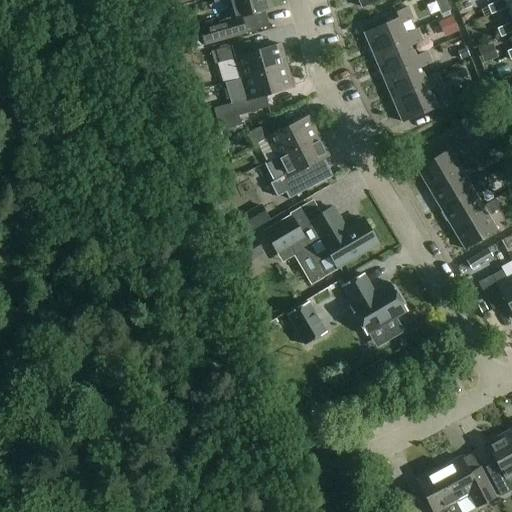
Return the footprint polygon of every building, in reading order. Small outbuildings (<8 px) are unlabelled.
[(200,30),(205,46),(246,34),(242,18),(271,10),(267,0),(230,0),(227,1),(233,21),(200,30)] [(358,0),(362,8),(381,0),(358,0)] [(511,1),(511,0),(504,0),(488,7),(491,15),(507,8),(506,5),(511,1)] [(511,1),(506,5),(507,8),(511,18),(511,23),(498,30),(501,38),(511,33),(511,1)] [(408,41),(406,35),(401,25),(413,20),(408,8),(395,13),(398,19),(364,34),(374,56),(408,41)] [(458,31),(452,16),(439,22),(445,37),(458,31)] [(408,41),(374,56),(383,79),(418,64),(415,57),(411,47),(423,42),(417,30),(406,35),(408,41)] [(188,40),(188,37),(167,40),(169,55),(193,51),(191,39),(188,40)] [(249,42),(216,51),(220,64),(235,60),(241,80),(287,67),(281,45),(252,53),(249,42)] [(494,44),(479,50),(484,64),(499,58),(494,44)] [(470,56),(467,48),(458,52),(461,60),(470,56)] [(418,64),(383,79),(393,101),(428,86),(425,79),(420,69),(432,64),(427,52),(415,57),(418,64)] [(287,67),(241,80),(247,100),(231,105),(235,117),(239,116),(268,108),(265,96),(293,88),(287,67)] [(436,74),(425,79),(428,86),(393,101),(402,123),(437,108),(430,91),(441,86),(436,74)] [(485,95),(480,84),(457,96),(462,107),(485,95)] [(490,126),(480,109),(458,122),(469,139),(490,126)] [(267,140),(276,158),(319,136),(309,117),(268,138),(262,127),(246,135),(252,147),(267,140)] [(276,158),(286,177),(272,185),(278,196),(294,188),(288,178),(329,157),(319,136),(276,158)] [(417,169),(429,190),(461,171),(459,167),(453,156),(465,149),(460,140),(446,148),(448,151),(417,169)] [(231,165),(245,162),(241,147),(227,151),(231,165)] [(461,171),(429,190),(441,210),(473,191),(471,187),(464,176),(477,169),(472,160),(459,167),(461,171)] [(473,191),(441,210),(453,230),(485,211),(483,207),(476,196),(489,189),(484,180),(471,187),(473,191)] [(496,200),(483,207),(485,211),(453,230),(465,250),(497,231),(488,216),(501,209),(496,200)] [(345,229),(333,208),(310,222),(313,226),(300,233),(292,218),(266,233),(282,260),(308,245),(326,276),(378,245),(362,219),(345,229)] [(478,283),(490,306),(504,299),(511,312),(511,278),(508,280),(503,271),(478,283)] [(351,306),(367,334),(368,333),(376,348),(404,332),(396,317),(405,312),(389,284),(374,292),(364,275),(343,288),(352,305),(351,306)] [(326,333),(309,302),(287,315),(304,345),(326,333)] [(511,435),(510,431),(487,444),(497,462),(486,468),(501,496),(511,490),(511,435)] [(439,469),(457,502),(471,495),(477,507),(495,497),(483,474),(473,480),(461,457),(439,469)] [(439,469),(417,481),(434,511),(462,511),(457,502),(439,469)]
